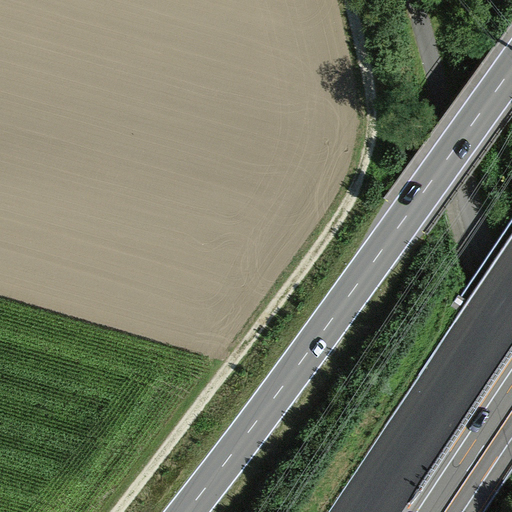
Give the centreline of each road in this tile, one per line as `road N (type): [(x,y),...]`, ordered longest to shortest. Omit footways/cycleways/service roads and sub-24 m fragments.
road 1 (track): [(349,0),(373,109),(357,183),(322,242),(117,511)]
road 2 (primary): [(186,511),(511,68)]
road 3 (unclassified): [(413,0),(511,344)]
road 4 (motorway): [(511,304),(374,511)]
road 5 (motorway): [(440,511),(511,403)]
